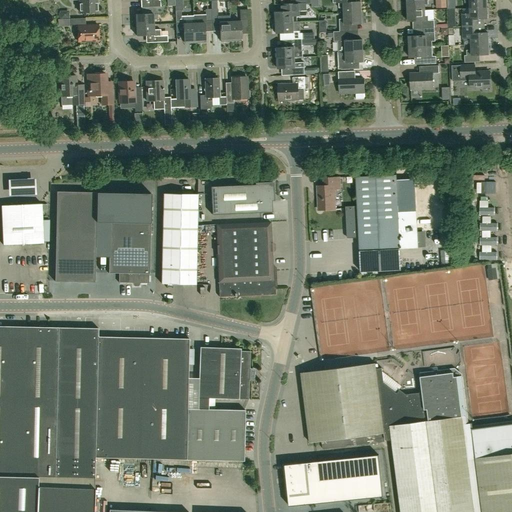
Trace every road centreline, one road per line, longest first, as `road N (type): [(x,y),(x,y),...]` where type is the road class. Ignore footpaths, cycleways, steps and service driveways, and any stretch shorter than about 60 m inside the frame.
road 1 (secondary): [(0,150),(294,138)]
road 2 (unclassified): [(285,337),(156,308),(0,305)]
road 3 (residential): [(255,0),(258,58),(132,66),(113,41),(113,0)]
road 4 (unclassified): [(285,337),(300,251),(294,138)]
road 5 (unclassified): [(269,511),(263,436),(285,337)]
road 6 (residential): [(387,135),(383,0)]
road 7 (secondary): [(387,135),(511,129)]
